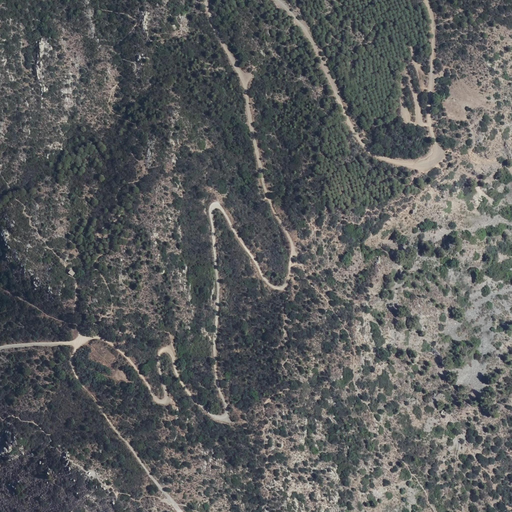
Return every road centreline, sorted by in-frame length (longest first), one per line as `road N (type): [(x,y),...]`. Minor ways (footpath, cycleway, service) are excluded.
road 1 (track): [(291,245),(286,285),(275,285),(220,202),(211,209),(219,299),(213,336),(226,414),(195,397),(170,349),(161,350),(159,363),(167,399),(111,340),(80,339)]
road 2 (track): [(426,0),(437,157),(423,165),(377,153),(359,135),(307,31),(279,0)]
road 3 (track): [(208,0),(242,83),(263,188),(291,245)]
